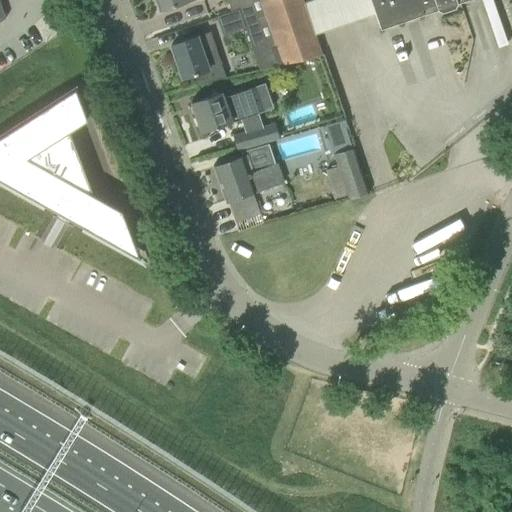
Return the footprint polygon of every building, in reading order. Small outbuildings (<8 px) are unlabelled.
[(193,0),(155,0),(159,12),(193,0)] [(227,0),(231,11),(232,11),(238,9),(254,4),(252,0),(227,0)] [(303,0),(252,0),(254,4),(275,66),(322,55),(303,0)] [(457,3),(466,0),(370,0),(381,29),(438,10),(443,12),(455,8),(457,3)] [(258,70),(275,66),(254,4),(238,9),(243,25),(244,25),(258,70)] [(197,85),(223,76),(208,33),(171,45),(183,79),(194,75),(197,85)] [(222,98),(220,92),(191,102),(202,133),(273,108),(265,83),(222,98)] [(93,195),(84,172),(69,132),(87,120),(75,89),(0,137),(0,180),(63,216),(125,251),(132,239),(121,211),(93,195)] [(237,151),(269,142),(279,139),(274,123),(233,135),(237,151)] [(331,153),(348,148),(342,123),(324,128),(331,153)] [(335,154),(351,199),(370,194),(354,148),(335,154)] [(267,166),(254,171),(248,154),(213,166),(226,203),(283,183),(276,163),(267,166)] [(334,199),(347,195),(338,167),(326,170),(334,199)]
